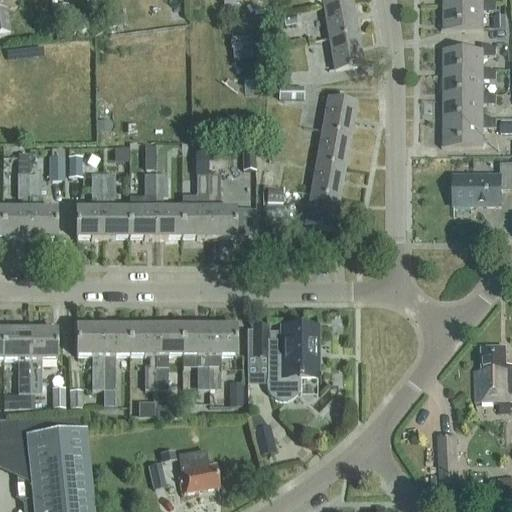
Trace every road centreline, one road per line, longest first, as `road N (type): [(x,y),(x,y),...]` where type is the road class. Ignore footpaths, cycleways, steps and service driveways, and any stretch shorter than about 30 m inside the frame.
road 1 (residential): [(0,292),(397,291)]
road 2 (residential): [(397,291),(393,59),(383,0)]
road 3 (unclassified): [(369,448),(456,336)]
road 4 (unclassified): [(267,511),(369,448)]
